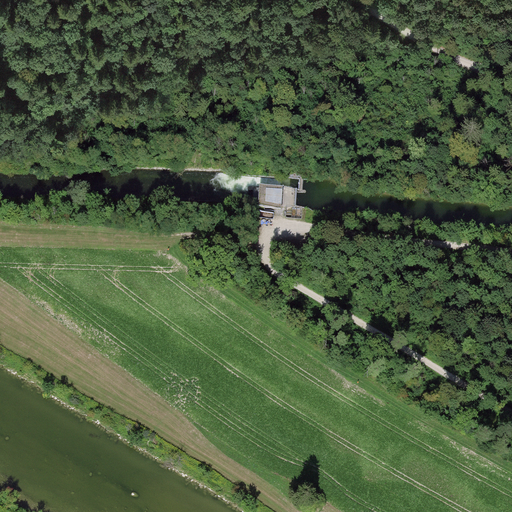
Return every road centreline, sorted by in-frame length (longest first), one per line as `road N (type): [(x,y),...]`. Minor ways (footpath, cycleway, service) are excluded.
road 1 (track): [(511,251),(315,228),(278,232),(265,247),(280,274),(511,414)]
road 2 (track): [(355,0),(444,53),(511,72)]
